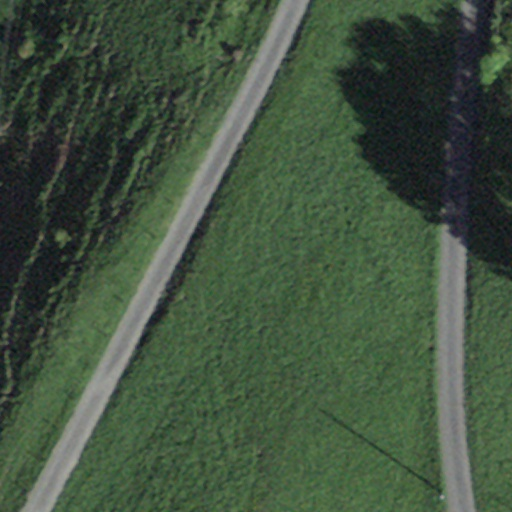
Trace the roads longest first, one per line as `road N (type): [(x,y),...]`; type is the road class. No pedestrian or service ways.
road 1 (track): [(295,0),(37,511)]
road 2 (track): [(464,511),(450,409),(453,224),(477,0)]
